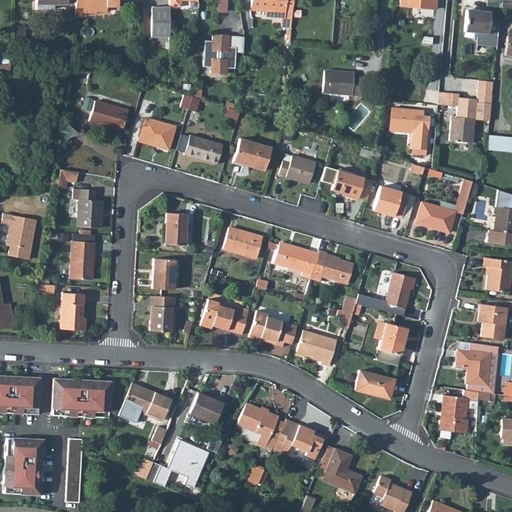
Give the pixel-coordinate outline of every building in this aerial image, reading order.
[(66,3),(66,0),(35,0),(35,8),(53,8),(53,3),(66,3)] [(75,0),(74,15),(85,15),(85,13),(96,13),(96,11),(106,11),(106,6),(117,6),(117,0),(75,0)] [(218,0),(219,11),(227,11),(227,0),(218,0)] [(280,26),(290,27),(292,0),(251,0),(251,9),(267,10),(275,11),(274,17),(281,17),(280,26)] [(435,9),(436,0),(399,0),(399,6),(435,9)] [(151,7),(151,37),(169,37),(169,7),(151,7)] [(466,9),(464,31),(473,32),(473,37),(476,37),(475,44),(496,46),(498,21),(488,20),(489,12),(466,9)] [(369,26),(361,25),(360,32),(368,33),(369,26)] [(210,67),(210,73),(226,74),(227,68),(234,68),(235,47),(228,47),(228,35),(212,34),(211,41),(204,40),(203,66),(210,67)] [(235,47),(243,47),(243,36),(228,35),(228,47),(235,47)] [(423,36),(422,43),(431,45),(432,37),(423,36)] [(10,64),(11,55),(3,53),(1,64),(10,64)] [(1,64),(0,64),(0,78),(8,78),(10,64),(1,64)] [(353,72),(323,70),(321,92),(361,95),(362,78),(353,77),(353,72)] [(448,140),(472,142),(474,119),(489,120),(490,103),(492,81),(478,80),(476,99),(457,97),(456,108),(455,117),(450,121),(448,140)] [(437,106),(444,107),(446,92),(438,91),(437,106)] [(458,93),(446,92),(444,107),(456,108),(457,97),(458,93)] [(179,107),(187,109),(191,96),(183,94),(179,107)] [(194,97),(191,96),(187,109),(195,111),(199,99),(194,97)] [(121,130),(127,110),(94,100),(88,120),(121,130)] [(168,149),(175,126),(145,117),(139,138),(156,143),(157,142),(160,143),(159,146),(168,149)] [(427,127),(417,127),(415,146),(425,146),(425,147),(427,127)] [(434,128),(427,127),(425,147),(433,147),(434,128)] [(188,136),(180,133),(175,150),(183,152),(188,136)] [(221,144),(189,134),(188,136),(183,152),(183,154),(216,163),(221,144)] [(511,136),(488,134),(486,149),(511,151),(511,136)] [(157,142),(156,143),(139,138),(138,140),(159,146),(160,143),(157,142)] [(263,170),(270,147),(239,138),(232,160),(263,170)] [(291,155),(284,153),(282,159),(289,161),(291,155)] [(315,162),(291,155),(289,161),(282,159),(278,174),(308,183),(315,162)] [(331,187),(330,190),(357,197),(362,177),(336,170),(324,166),(319,183),(331,187)] [(75,182),(77,171),(60,169),(57,187),(65,188),(66,181),(73,182),(75,182)] [(441,172),(429,169),(427,174),(439,177),(441,172)] [(371,180),(362,177),(357,197),(366,200),(371,180)] [(471,181),(463,178),(459,193),(467,195),(471,182),(471,181)] [(382,179),(380,183),(401,189),(402,184),(382,179)] [(471,182),(467,195),(473,197),(477,184),(471,182)] [(408,194),(379,185),(372,210),(400,218),(408,194)] [(78,199),(77,226),(100,227),(102,200),(94,200),(94,189),(73,188),(72,199),(78,199)] [(467,195),(459,193),(455,205),(440,201),(438,207),(453,211),(454,211),(462,214),(467,195)] [(408,220),(415,196),(408,194),(400,218),(408,220)] [(453,211),(438,207),(421,202),(415,222),(448,232),(454,211),(453,211)] [(488,229),(486,242),(511,245),(511,208),(497,206),(493,230),(488,229)] [(164,244),(184,245),(186,213),(165,212),(164,244)] [(10,246),(8,255),(28,259),(36,219),(2,213),(0,223),(9,225),(11,225),(11,228),(9,228),(6,245),(10,246)] [(256,257),(262,237),(228,227),(222,248),(256,257)] [(91,261),(92,261),(94,242),(71,240),(69,278),(80,278),(90,279),(91,261)] [(300,275),(309,278),(317,253),(279,242),(273,262),(302,271),(300,275)] [(347,283),(352,264),(325,255),(326,252),(318,249),(317,253),(309,278),(319,281),(321,275),(347,283)] [(488,266),(484,289),(507,292),(511,260),(483,257),(482,265),(488,266)] [(174,259),(153,258),(151,288),(173,289),(174,259)] [(407,288),(410,277),(393,272),(389,286),(383,285),(379,300),(371,298),(371,297),(357,293),(355,298),(354,303),(361,304),(391,312),(393,305),(403,308),(408,288),(407,288)] [(265,289),(267,281),(257,278),(255,286),(265,289)] [(53,293),(54,284),(39,284),(38,292),(53,293)] [(303,299),(304,296),(289,291),(288,295),(303,299)] [(81,317),(83,293),(61,292),(59,328),(84,330),(85,317),(81,317)] [(0,327),(13,326),(9,303),(2,304),(0,293),(0,327)] [(171,307),(173,307),(174,297),(151,295),(150,305),(150,308),(149,330),(170,331),(171,307)] [(346,296),(341,310),(351,313),(351,312),(354,303),(355,298),(346,296)] [(217,327),(241,334),(248,309),(240,307),(239,311),(218,305),(219,302),(207,298),(199,325),(211,328),(212,325),(212,323),(217,325),(217,327)] [(361,304),(354,303),(351,312),(358,314),(361,304)] [(479,336),(501,339),(506,307),(479,303),(476,321),(481,321),(479,336)] [(267,314),(256,310),(248,336),(259,340),(260,337),(274,341),(273,344),(281,346),(283,341),(288,323),(266,316),(267,314)] [(337,325),(347,328),(351,313),(341,310),(337,325)] [(406,328),(379,321),(374,337),(380,338),(378,349),(379,349),(398,354),(399,354),(406,328)] [(283,341),(290,344),(295,325),(288,323),(283,341)] [(332,350),(335,340),(302,330),(299,341),(296,351),(321,358),(319,363),(328,365),(332,350)] [(468,342),(457,341),(456,349),(467,350),(468,342)] [(479,384),(486,385),(490,353),(496,354),(497,346),(468,342),(467,350),(456,349),(454,367),(466,368),(469,368),(468,370),(466,370),(464,382),(466,383),(465,390),(477,391),(477,392),(478,392),(479,384)] [(398,354),(379,349),(376,360),(395,365),(398,354)] [(487,393),(492,394),(496,354),(490,353),(486,385),(479,384),(478,392),(487,393)] [(393,379),(358,370),(353,389),(388,398),(393,379)] [(0,411),(36,414),(38,377),(6,376),(5,381),(0,380),(0,411)] [(108,418),(110,381),(91,380),(90,385),(84,385),(85,380),(52,378),(50,414),(108,418)] [(171,396),(163,392),(162,395),(144,388),(143,389),(130,384),(121,405),(161,421),(171,396)] [(463,389),(462,397),(443,395),(439,430),(465,432),(466,419),(464,419),(466,397),(477,399),(477,392),(477,391),(465,390),(463,389)] [(222,403),(197,392),(188,413),(213,424),(222,403)] [(478,392),(477,392),(477,399),(487,400),(487,393),(478,392)] [(255,444),(264,447),(265,444),(276,419),(277,416),(245,402),(236,424),(245,428),(259,434),(255,443),(255,444)] [(276,419),(265,444),(272,447),(283,422),(276,419)] [(281,445),(291,422),(284,419),(272,448),(279,451),(281,445)] [(511,419),(501,419),(500,438),(503,438),(503,443),(511,443),(511,419)] [(322,439),(311,434),(313,431),(291,422),(281,445),(288,448),(290,444),(306,451),(304,455),(313,459),(322,439)] [(159,445),(165,431),(156,427),(150,442),(157,444),(159,445)] [(255,443),(259,434),(245,428),(242,434),(242,437),(255,443)] [(323,435),(313,431),(311,434),(322,439),(323,435)] [(42,439),(6,437),(3,492),(40,495),(41,476),(36,476),(36,470),(41,470),(42,439)] [(81,439),(68,438),(64,502),(78,502),(80,451),(81,439)] [(183,484),(192,488),(208,452),(178,439),(166,468),(159,465),(152,482),(163,486),(170,470),(186,477),(183,484)] [(327,445),(314,476),(321,479),(334,448),(327,445)] [(350,455),(334,448),(321,479),(338,486),(353,493),(361,475),(344,469),(350,455)] [(257,484),(263,469),(254,465),(248,480),(257,484)] [(390,480),(380,475),(372,493),(382,497),(379,504),(394,510),(393,511),(402,511),(411,492),(404,489),(388,482),(390,480)] [(335,495),(350,501),(353,493),(338,486),(335,495)] [(382,497),(372,493),(369,500),(379,504),(382,497)] [(308,511),(314,498),(306,495),(300,510),(303,511),(308,511)] [(460,511),(432,500),(426,511),(460,511)] [(223,504),(215,501),(213,506),(221,509),(223,504)]
